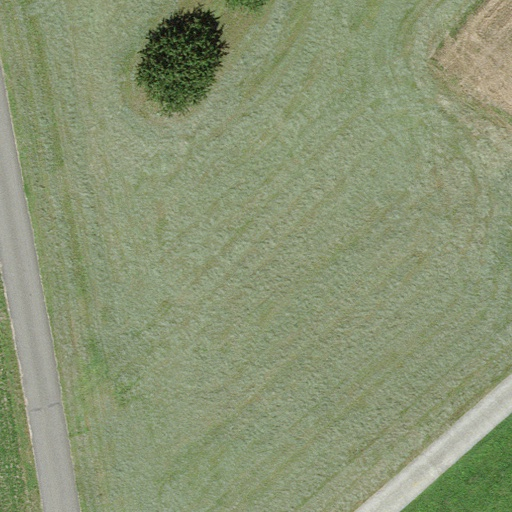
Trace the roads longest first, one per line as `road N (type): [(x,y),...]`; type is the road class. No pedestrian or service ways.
road 1 (unclassified): [(0,204),(56,511)]
road 2 (track): [(511,389),(374,511)]
